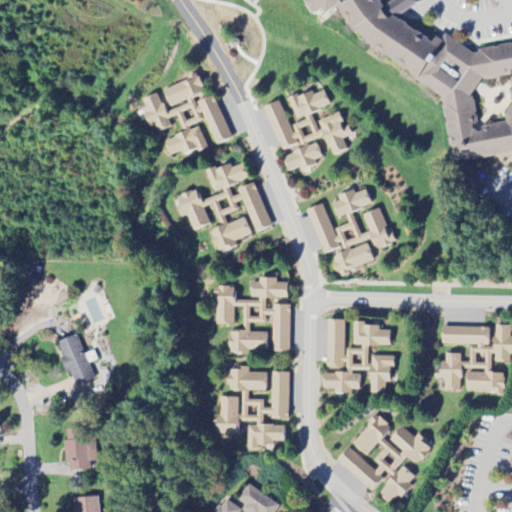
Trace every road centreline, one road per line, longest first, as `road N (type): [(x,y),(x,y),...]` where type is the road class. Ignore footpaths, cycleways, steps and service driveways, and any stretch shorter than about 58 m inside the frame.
road 1 (residential): [(366,511),(325,479),(309,454),(306,260),(223,45),(184,0)]
road 2 (residential): [(312,299),(511,302)]
road 3 (residential): [(35,511),(23,395),(0,373)]
